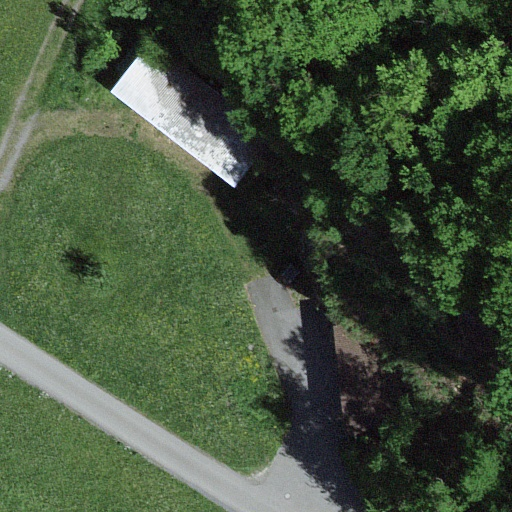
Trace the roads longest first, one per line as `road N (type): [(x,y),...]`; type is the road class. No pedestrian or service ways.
road 1 (track): [(262,511),(0,347)]
road 2 (track): [(315,511),(313,427),(278,286)]
road 3 (track): [(0,166),(84,0)]
